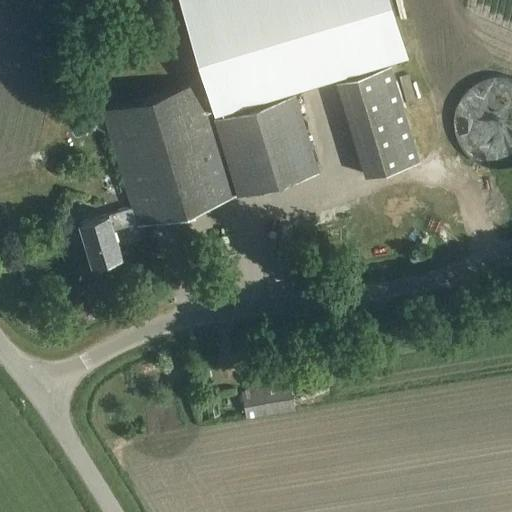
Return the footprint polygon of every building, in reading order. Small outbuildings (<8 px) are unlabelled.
[(390,0),(182,0),(214,108),(406,52),(390,0)] [(387,66),(332,83),(361,179),(417,162),(387,66)] [(213,116),(201,77),(103,108),(136,207),(80,223),(92,265),(124,255),(116,230),(139,223),(139,226),(232,196),(318,168),(294,91),(213,116)] [(481,94),(476,156),(511,158),(511,102),(493,101),(493,95),(481,94)] [(245,417),(293,409),(289,383),(241,391),(245,417)]
